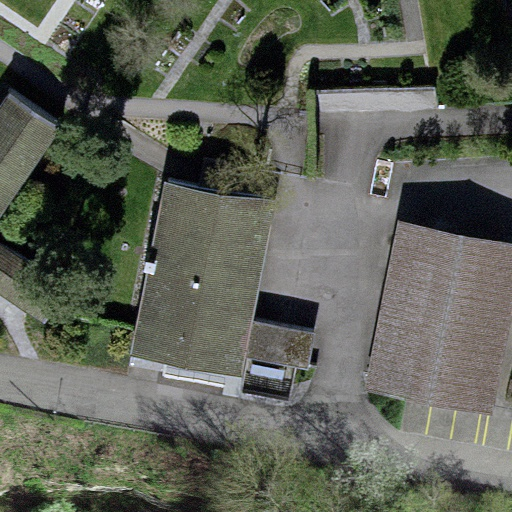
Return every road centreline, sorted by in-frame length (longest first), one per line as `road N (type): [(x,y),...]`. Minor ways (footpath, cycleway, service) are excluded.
road 1 (residential): [(0,388),(511,483)]
road 2 (track): [(366,119),(340,150),(342,453)]
road 3 (track): [(511,115),(366,119)]
